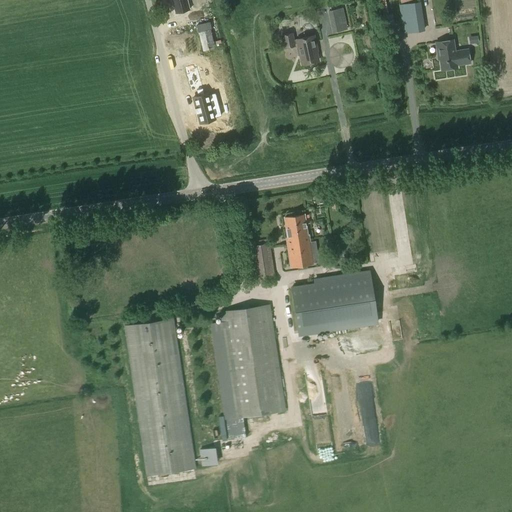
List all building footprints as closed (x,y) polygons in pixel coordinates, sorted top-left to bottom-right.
[(176,0),(180,12),(194,8),(191,0),(176,0)] [(420,1),(400,4),(404,33),(424,29),(420,1)] [(343,8),(331,10),(336,31),(348,28),(343,8)] [(395,25),(392,14),(389,15),(383,16),(385,27),(395,25)] [(395,29),(385,31),(387,42),(397,41),(395,29)] [(291,33),(281,35),(284,48),(294,46),(294,44),(297,44),(298,47),(296,49),(298,54),(300,55),(302,64),(318,60),(315,45),(316,45),(314,35),(296,39),(293,40),(291,33)] [(171,44),(177,71),(198,67),(193,40),(171,44)] [(453,40),(436,42),(438,56),(439,56),(441,70),(457,67),(456,65),(469,63),(467,49),(454,51),(453,40)] [(204,90),(200,73),(188,76),(192,93),(194,92),(196,100),(191,101),(197,125),(212,121),(206,97),(200,99),(198,91),(204,90)] [(304,214),(285,217),(288,237),(286,237),(290,266),(312,263),(308,234),(306,234),(304,214)] [(269,243),(249,246),(255,283),(275,280),(269,243)] [(315,283),(292,287),(298,333),(377,322),(369,271),(314,279),(315,283)] [(222,322),(212,324),(226,418),(285,410),(270,305),(221,312),(222,322)] [(174,319),(125,326),(147,475),(196,468),(174,319)] [(216,446),(200,447),(202,464),(217,462),(216,446)]
